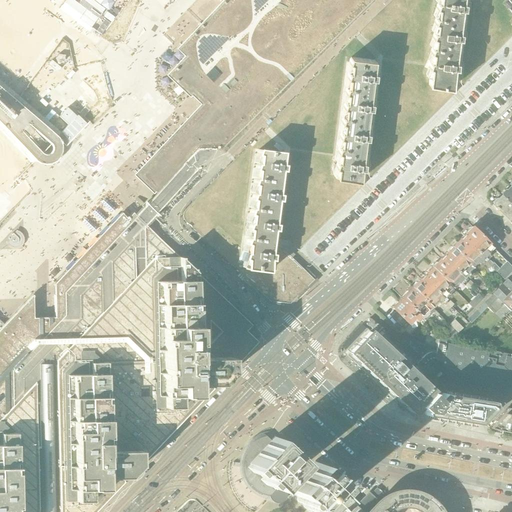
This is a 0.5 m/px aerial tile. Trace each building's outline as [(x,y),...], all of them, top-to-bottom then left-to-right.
[(75,0),(65,0),(59,9),(77,22),(76,22),(89,32),(89,31),(99,38),(102,34),(101,34),(110,22),(111,23),(115,17),(107,11),(103,16),(105,18),(103,21),(99,18),(103,12),(102,12),(105,8),(94,0),(80,0),(78,3),(75,0)] [(200,105),(133,175),(155,196),(200,151),(223,149),(293,80),(374,0),(222,0),(176,49),(184,57),(166,76),(190,98),(191,97),(200,105)] [(437,17),(460,21),(462,9),(464,10),(465,3),(462,3),(462,0),(439,0),(439,3),(438,2),(436,8),(438,9),(437,17)] [(459,33),(460,21),(437,17),(436,17),(434,23),(436,24),(435,32),(434,32),(432,38),(435,39),(433,47),(456,51),(458,39),(461,39),(461,33),(459,33)] [(509,39),(511,36),(511,33),(504,26),(500,30),(509,39)] [(505,44),(509,39),(500,30),(496,34),(505,44)] [(505,44),(496,34),(491,39),(500,48),(505,44)] [(500,48),(491,39),(487,43),(496,52),(500,48)] [(496,52),(487,43),(483,48),(492,57),(496,52)] [(456,51),(433,47),(432,47),(430,52),(433,53),(432,62),(431,62),(428,67),(431,68),(429,85),(443,87),(452,88),(454,69),(457,69),(458,62),(455,62),(456,51)] [(487,61),(492,57),(483,48),(478,52),(487,61)] [(487,61),(478,52),(474,56),(483,65),(487,61)] [(479,70),(483,65),(474,56),(470,61),(479,70)] [(348,87),(371,90),(373,79),(375,79),(376,73),(373,73),(375,62),(375,60),(351,57),(349,63),(351,64),(350,72),(349,72),(347,78),(349,79),(348,87)] [(474,74),(479,70),(470,61),(465,65),(474,74)] [(474,74),(465,65),(464,66),(463,73),(470,78),(474,74)] [(470,78),(463,73),(463,79),(462,79),(462,78),(461,78),(461,84),(462,86),(470,78)] [(0,132),(30,163),(35,161),(40,165),(46,166),(52,165),(56,163),(60,158),(63,153),(63,147),(62,142),(58,137),(60,134),(59,134),(59,132),(15,94),(0,81),(0,132)] [(370,102),(371,90),(348,87),(347,87),(345,93),(347,94),(346,102),(345,102),(343,107),(346,108),(344,117),(367,120),(369,109),(371,109),(372,105),(372,103),(370,102)] [(438,92),(447,101),(457,91),(456,90),(449,89),(447,91),(443,87),(438,92)] [(447,101),(438,92),(434,96),(443,105),(447,101)] [(439,110),(443,105),(434,96),(430,101),(439,110)] [(439,110),(430,101),(425,105),(434,114),(439,110)] [(430,118),(434,114),(425,105),(421,109),(430,118)] [(67,108),(59,117),(67,125),(60,133),(65,137),(60,142),(66,147),(87,124),(77,115),(76,116),(67,108)] [(430,118),(421,109),(416,114),(425,123),(430,118)] [(425,123),(416,114),(412,118),(421,127),(425,123)] [(366,132),(367,120),(344,117),(343,117),(341,122),(344,123),(343,132),(342,132),(339,137),(342,138),(341,146),(364,149),(365,138),(368,139),(368,132),(366,132)] [(417,132),(421,127),(412,118),(408,123),(417,132)] [(413,136),(417,132),(408,123),(404,127),(413,136)] [(413,136),(404,127),(399,131),(408,140),(413,136)] [(404,144),(408,140),(399,131),(395,135),(404,144)] [(399,149),(404,144),(395,135),(390,140),(399,149)] [(399,149),(390,140),(386,144),(395,153),(399,149)] [(391,158),(395,153),(386,144),(382,149),(391,158)] [(362,162),(364,149),(341,146),(341,147),(340,146),(337,152),(340,153),(339,161),(338,161),(336,167),(338,168),(337,177),(351,179),(360,180),(361,168),(364,168),(365,162),(362,162)] [(391,158),(382,149),(377,153),(386,162),(391,158)] [(256,180),(279,182),(280,171),(283,172),(284,165),(281,165),(282,156),(283,153),(259,150),(256,155),(259,156),(258,165),(257,165),(255,170),(257,171),(256,180)] [(382,166),(386,162),(377,153),(373,157),(382,166)] [(382,166),(373,157),(370,160),(372,163),(371,165),(374,168),(378,171),(382,166)] [(378,171),(374,168),(371,165),(371,171),(370,170),(369,170),(369,177),(370,178),(378,171)] [(350,180),(359,189),(365,183),(363,180),(360,180),(351,179),(350,180)] [(252,209),(275,212),(277,201),(279,201),(280,195),(277,195),(279,184),(279,182),(256,180),(255,180),(253,185),(255,186),(254,195),(253,194),(251,200),(253,201),(252,209)] [(359,189),(350,180),(346,184),(355,193),(359,189)] [(351,198),(355,193),(346,184),(341,188),(351,198)] [(511,205),(511,188),(510,186),(506,191),(504,190),(501,193),(502,195),(511,205)] [(351,198),(341,188),(337,193),(346,202),(351,198)] [(346,202),(337,193),(333,197),(342,206),(346,202)] [(511,205),(502,195),(497,200),(495,199),(492,202),(493,204),(492,205),(509,222),(511,224),(511,205)] [(338,211),(342,206),(333,197),(328,202),(338,211)] [(333,215),(338,211),(328,202),(324,206),(333,215)] [(333,215),(324,206),(320,210),(329,219),(333,215)] [(274,224),(275,212),(252,209),(251,209),(249,215),(251,216),(250,224),(249,224),(247,230),(250,231),(248,239),(271,242),(273,231),(275,231),(276,225),(274,224)] [(329,219),(320,210),(316,215),(325,224),(329,219)] [(0,511),(94,511),(122,484),(123,482),(123,478),(123,477),(127,477),(128,475),(128,466),(128,465),(138,465),(139,464),(144,460),(212,389),(212,388),(210,385),(212,384),(212,383),(213,383),(214,381),(217,376),(216,373),(217,373),(217,372),(217,362),(217,361),(220,361),(226,370),(226,367),(233,367),(243,356),(257,342),(245,331),(250,325),(194,271),(177,255),(132,213),(131,214),(132,216),(127,221),(121,216),(69,271),(64,275),(64,276),(61,279),(60,283),(59,287),(59,291),(59,295),(54,296),(55,317),(54,318),(44,318),(32,318),(31,309),(33,309),(33,307),(31,307),(31,302),(28,301),(25,305),(23,304),(7,321),(5,323),(7,324),(5,326),(1,322),(0,321),(0,511)] [(320,228),(325,224),(316,215),(311,219),(320,228)] [(320,228),(311,219),(307,223),(316,232),(320,228)] [(311,237),(316,232),(307,223),(302,228),(311,237)] [(238,269),(241,246),(218,225),(204,240),(239,273),(241,271),(240,270),(238,269)] [(460,238),(451,247),(471,267),(477,262),(478,263),(483,259),(483,258),(486,262),(487,263),(489,261),(488,260),(496,252),(493,248),(472,227),(463,236),(461,237),(460,238)] [(307,241),(311,237),(302,228),(298,232),(307,241)] [(307,241),(298,232),(294,236),(303,245),(307,241)] [(22,242),(22,239),(21,237),(20,235),(18,233),(17,233),(14,235),(12,233),(7,239),(9,241),(7,243),(8,245),(10,247),(13,248),(15,248),(17,247),(19,246),(21,244),(22,242)] [(298,251),(303,245),(294,236),(289,242),(291,244),(298,251)] [(270,254),(271,242),(248,239),(247,239),(245,244),(248,245),(247,254),(245,254),(243,259),(246,260),(245,270),(267,273),(269,260),(272,261),(272,254),(270,254)] [(291,257),(284,250),(280,247),(277,246),(277,247),(278,247),(278,253),(279,255),(278,262),(276,264),(276,266),(271,265),(270,270),(270,272),(272,274),(271,275),(245,271),(241,275),(263,295),(259,300),(267,307),(268,309),(278,311),(279,303),(288,304),(289,304),(291,303),(314,280),(302,268),(291,258),(291,257)] [(466,272),(471,267),(451,247),(431,267),(451,287),(456,282),(458,284),(468,274),(466,272)] [(284,250),(291,257),(294,255),(286,248),(284,250)] [(489,261),(487,263),(491,267),(496,272),(499,269),(494,263),(493,264),(489,261)] [(499,269),(496,272),(504,279),(511,271),(511,267),(506,261),(499,269)] [(451,287),(431,267),(411,287),(439,315),(439,314),(431,307),(436,302),(438,304),(448,294),(446,293),(451,287)] [(488,306),(487,307),(488,309),(493,314),(505,302),(506,303),(511,308),(511,284),(511,283),(507,279),(504,283),(502,285),(501,284),(492,293),(493,293),(497,298),(495,300),(492,302),(490,304),(488,306)] [(437,317),(439,315),(411,287),(401,297),(420,317),(421,316),(425,321),(433,313),(437,317)] [(478,294),(470,301),(475,306),(483,299),(478,294)] [(420,317),(401,297),(391,307),(395,312),(391,316),(400,326),(403,329),(413,318),(416,321),(420,317)] [(478,424),(511,387),(511,355),(439,340),(435,354),(433,354),(433,353),(432,353),(430,353),(427,354),(424,356),(416,364),(415,363),(417,361),(382,328),(381,329),(380,328),(381,328),(380,327),(378,325),(377,324),(376,324),(374,325),(373,324),(374,323),(374,322),(373,321),(371,319),(370,319),(369,319),(368,320),(368,321),(369,322),(368,324),(368,323),(367,324),(366,324),(367,325),(368,326),(368,327),(369,327),(370,327),(372,329),(341,361),(367,386),(367,387),(368,388),(372,385),(377,390),(377,396),(385,404),(388,404),(394,397),(404,406),(405,406),(413,414),(421,406),(426,410),(424,412),(425,416),(478,424)] [(454,320),(449,325),(457,334),(462,329),(454,320)] [(458,334),(457,334),(449,325),(444,330),(450,335),(455,336),(458,334)] [(435,339),(437,333),(432,330),(429,337),(435,339)] [(455,336),(450,335),(438,333),(436,338),(454,342),(455,337),(455,336)] [(505,432),(510,409),(507,408),(490,426),(488,428),(505,432)] [(438,511),(434,506),(430,502),(426,499),(421,496),(416,494),(410,493),(405,492),(399,493),(393,494),(388,496),(383,499),(382,500),(379,497),(376,500),(373,498),(374,498),(374,497),(373,496),(372,496),(369,494),(357,507),(358,508),(357,508),(357,509),(354,511),(335,494),(336,493),(337,494),(343,487),(340,484),(338,485),(332,479),(333,478),(329,475),(328,476),(327,474),(328,473),(325,470),(324,471),(317,464),(318,463),(315,461),(306,471),(304,469),(305,468),(302,465),(301,466),(299,464),(302,461),(301,461),(300,462),(298,460),(299,459),(296,456),(295,457),(293,455),(294,454),(291,451),(290,452),(287,449),(288,448),(284,445),(283,446),(277,439),(278,438),(275,436),(270,440),(265,436),(261,437),(257,439),(253,442),(249,445),(246,449),(244,454),(242,459),(241,464),(241,469),(242,474),(244,479),(247,483),(249,487),(252,490),(256,492),(261,495),(266,496),(268,497),(277,487),(279,485),(281,487),(280,488),(283,491),(284,490),(286,492),(288,490),(291,492),(292,491),(301,500),(300,501),(303,504),(304,503),(313,511),(312,511),(319,511),(322,510),(321,509),(325,504),(326,505),(332,499),(331,498),(332,497),(347,511),(438,511)]
